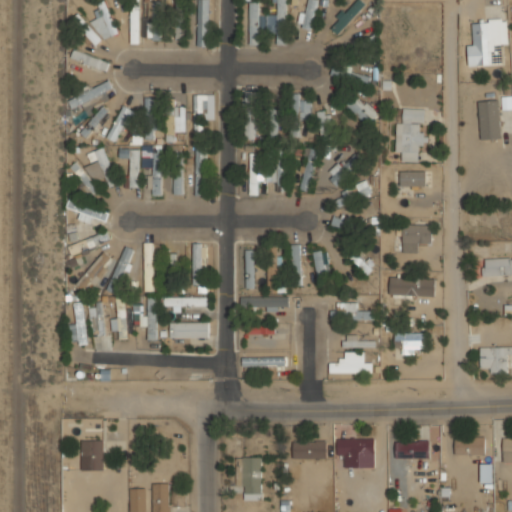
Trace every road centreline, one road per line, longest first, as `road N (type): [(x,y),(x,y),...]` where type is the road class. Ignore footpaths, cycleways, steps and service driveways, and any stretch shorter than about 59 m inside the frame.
road 1 (residential): [(511,404),(72,404)]
road 2 (residential): [(227,408),(227,0)]
road 3 (residential): [(460,405),(449,6)]
road 4 (residential): [(127,220),(305,219)]
road 5 (residential): [(131,68),(308,68)]
road 6 (residential): [(227,363),(92,355)]
